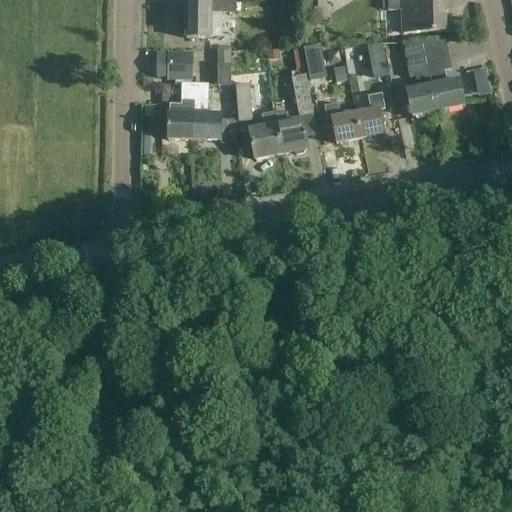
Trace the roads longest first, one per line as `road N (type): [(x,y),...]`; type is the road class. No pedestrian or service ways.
road 1 (tertiary): [(124,247),(511,171)]
road 2 (unclassified): [(124,247),(122,0)]
road 3 (tertiary): [(0,271),(124,247)]
